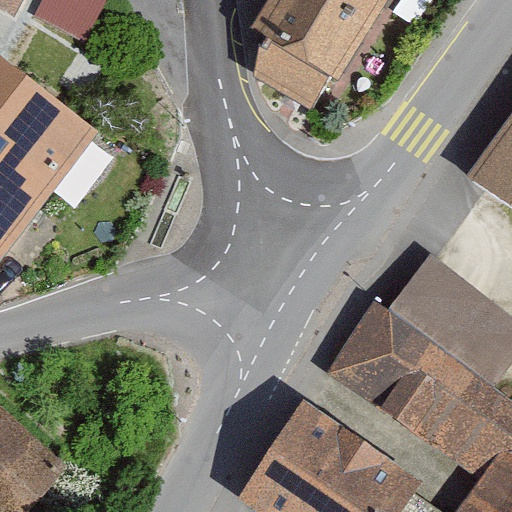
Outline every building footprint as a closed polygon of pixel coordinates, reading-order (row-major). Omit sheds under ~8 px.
[(0,0),(0,25),(11,31),(25,0),(0,0)] [(86,35),(100,0),(40,0),(35,13),(86,35)] [(271,0),(252,28),(261,34),(255,77),(310,109),(386,0),(271,0)] [(0,251),(92,139),(0,64),(0,251)] [(511,120),(466,182),(511,216),(511,120)] [(511,511),(511,411),(490,396),(511,366),(511,321),(430,263),(385,325),(370,315),(325,381),(478,485),(458,511),(511,511)] [(233,506),(240,511),(410,511),(423,496),(304,409),(233,506)] [(0,511),(30,511),(65,472),(0,414),(0,511)]
